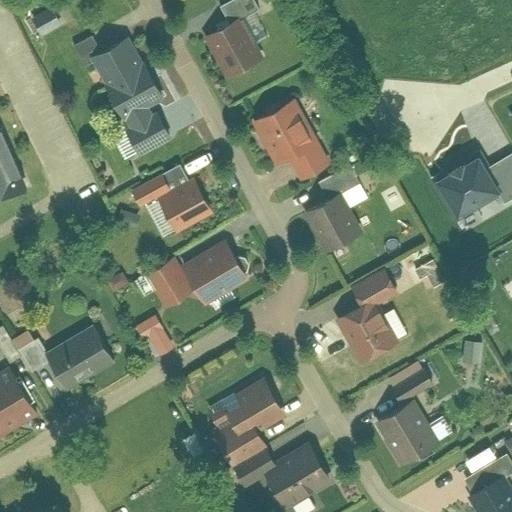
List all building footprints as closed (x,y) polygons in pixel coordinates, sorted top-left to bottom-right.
[(210,39),(233,76),(264,58),(246,29),(259,21),(246,0),(245,0),(218,17),(226,30),(210,39)] [(166,97),(130,36),(96,57),(149,145),(171,131),(155,104),(166,97)] [(289,104),(260,122),(284,162),(292,157),(304,178),(326,165),(289,104)] [(0,183),(14,178),(0,144),(0,183)] [(478,149),(432,177),(455,216),(499,190),(504,199),(511,194),(511,149),(487,164),(478,149)] [(180,227),(210,209),(191,178),(176,187),(166,171),(136,188),(149,209),(164,200),(180,227)] [(312,219),(333,253),(361,236),(343,207),(357,198),(343,175),(316,192),(327,210),(312,219)] [(126,212),(121,225),(137,232),(143,219),(126,212)] [(201,295),(249,266),(229,232),(182,260),(201,295)] [(167,304),(191,290),(171,256),(147,271),(167,304)] [(350,325),(371,359),(399,342),(381,312),(395,304),(381,281),(354,297),(365,316),(350,325)] [(150,335),(159,353),(171,346),(155,316),(137,326),(144,338),(150,335)] [(108,355),(86,320),(43,347),(34,331),(17,342),(41,379),(56,370),(64,383),(108,355)] [(463,339),(461,354),(479,357),(481,341),(463,339)] [(394,380),(405,398),(433,381),(422,363),(394,380)] [(0,371),(0,426),(32,406),(7,367),(0,371)] [(291,500),(333,474),(309,437),(284,453),(266,423),(291,407),(268,371),(229,396),(243,418),(225,429),(260,483),(275,474),(291,500)] [(382,418),(405,455),(432,439),(410,401),(382,418)] [(470,497),(479,511),(511,511),(511,500),(503,485),(511,480),(511,474),(504,461),(481,475),(488,486),(470,497)]
